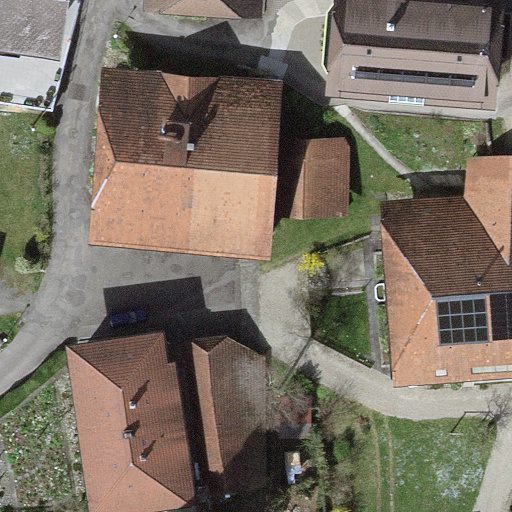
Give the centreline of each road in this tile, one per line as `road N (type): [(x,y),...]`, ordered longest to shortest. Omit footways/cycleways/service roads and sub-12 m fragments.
road 1 (residential): [(100,0),(60,283),(32,340),(0,374)]
road 2 (unknown): [(84,85),(405,110)]
